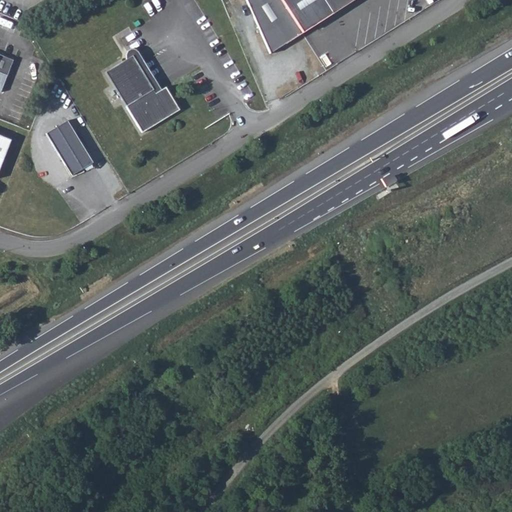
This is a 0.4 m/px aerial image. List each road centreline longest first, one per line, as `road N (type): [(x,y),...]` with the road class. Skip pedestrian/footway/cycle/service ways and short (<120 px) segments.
road 1 (trunk): [(511,57),(0,367)]
road 2 (trunk): [(0,388),(496,97)]
road 3 (unclassified): [(463,0),(90,232),(45,251),(0,240)]
road 4 (unclassified): [(511,260),(418,314),(299,402),(203,511)]
road 5 (unknown): [(250,132),(177,1)]
road 6 (track): [(331,376),(345,511)]
